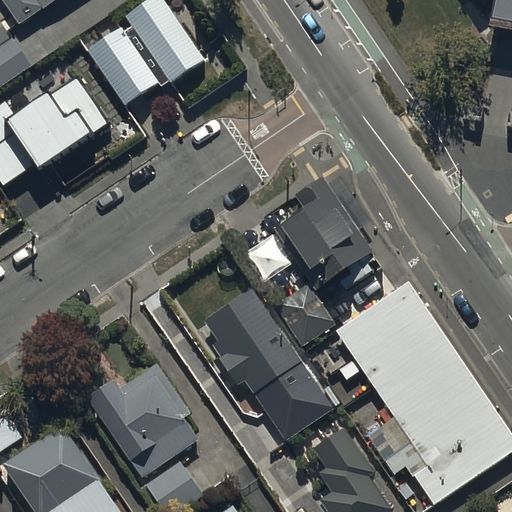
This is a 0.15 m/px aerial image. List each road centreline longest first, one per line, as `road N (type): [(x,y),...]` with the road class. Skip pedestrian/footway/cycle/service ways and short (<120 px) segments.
road 1 (residential): [(0,317),(343,88)]
road 2 (tertiary): [(486,284),(343,88)]
